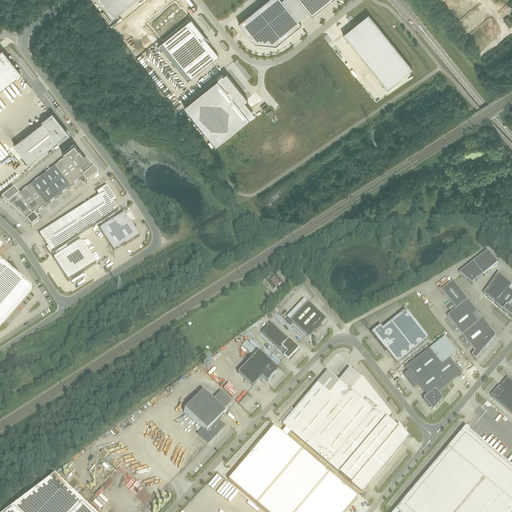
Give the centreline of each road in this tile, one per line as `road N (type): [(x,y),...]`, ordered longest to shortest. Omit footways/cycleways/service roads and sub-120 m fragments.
road 1 (unclassified): [(433,437),(356,344),(340,338),(171,511)]
road 2 (unclassified): [(21,38),(157,234),(154,247),(63,301)]
road 3 (unclassified): [(195,0),(244,58),(259,63),(280,61),(358,0)]
road 4 (tertiary): [(397,0),(511,136)]
road 5 (unclassified): [(511,344),(433,437)]
